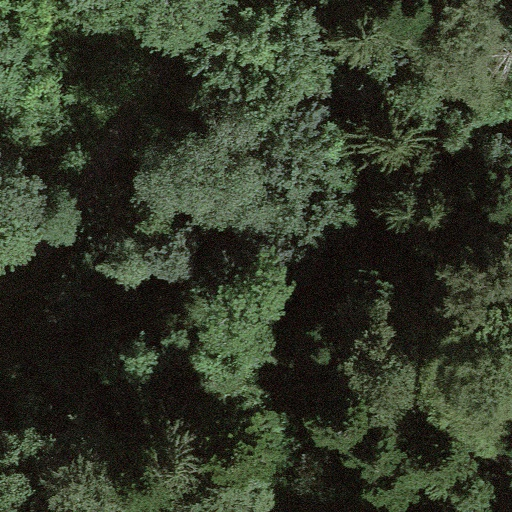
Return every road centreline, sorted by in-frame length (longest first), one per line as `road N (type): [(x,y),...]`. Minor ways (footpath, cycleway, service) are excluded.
road 1 (track): [(304,0),(511,495)]
road 2 (track): [(215,0),(24,274),(0,294)]
